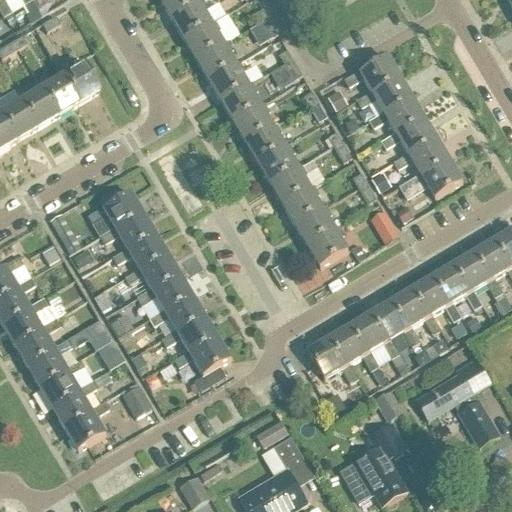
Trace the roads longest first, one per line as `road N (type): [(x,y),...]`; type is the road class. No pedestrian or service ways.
road 1 (residential): [(285,333),(258,377),(53,500),(32,505),(0,491)]
road 2 (residential): [(0,225),(133,146),(165,117),(101,0)]
road 3 (residential): [(285,333),(511,198)]
road 4 (residential): [(214,215),(285,333)]
road 5 (residential): [(511,112),(444,0)]
